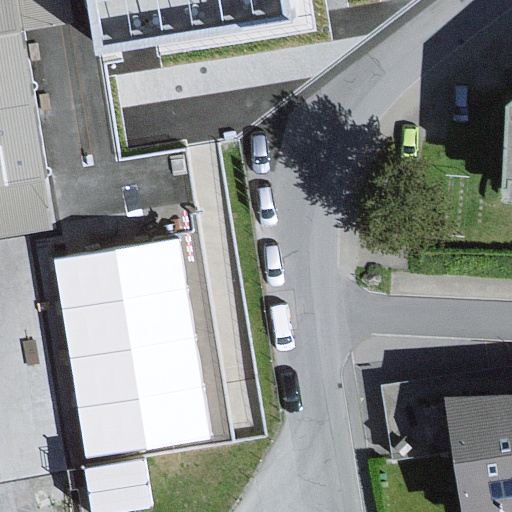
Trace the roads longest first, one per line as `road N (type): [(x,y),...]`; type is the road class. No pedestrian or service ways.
road 1 (residential): [(475,0),(377,75),(324,143),(302,221),(305,309)]
road 2 (residential): [(511,321),(305,309)]
road 3 (residential): [(305,309),(339,511)]
